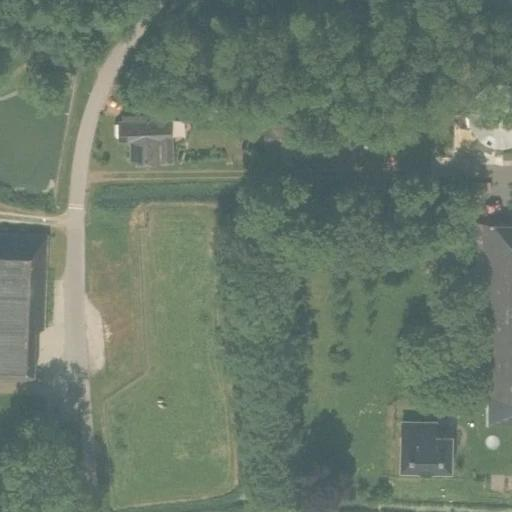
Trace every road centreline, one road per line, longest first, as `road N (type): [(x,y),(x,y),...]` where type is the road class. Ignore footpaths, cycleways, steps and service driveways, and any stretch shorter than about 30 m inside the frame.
road 1 (unclassified): [(91,511),(72,228),(77,157),(93,98),(158,0)]
road 2 (track): [(75,182),(464,182)]
